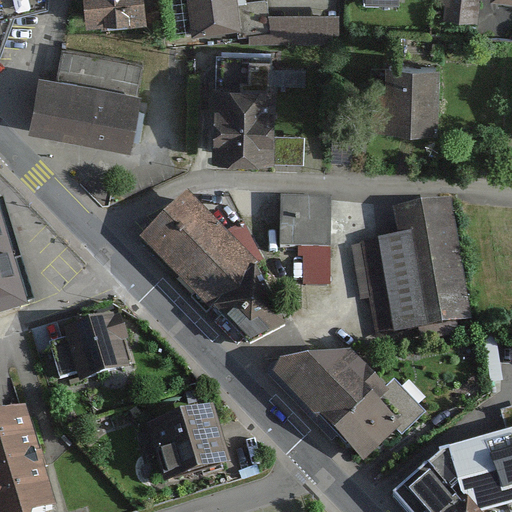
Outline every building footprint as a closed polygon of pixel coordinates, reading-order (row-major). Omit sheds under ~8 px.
[(53,0),(0,0),(0,53),(4,54),(19,20),(56,12),(53,0)] [(148,0),(91,0),(94,26),(151,20),(148,0)] [(245,0),(165,0),(169,31),(248,22),(245,0)] [(273,11),(274,36),(344,34),(343,9),(273,11)] [(66,84),(44,81),(37,132),(135,146),(146,70),(70,59),(66,84)] [(442,71),(388,69),(386,133),(440,135),(442,71)] [(276,90),(224,89),(222,157),(274,158),(276,90)] [(263,274),(193,204),(153,245),(256,347),(298,322),(263,274)] [(330,205),(284,204),(283,246),(330,247),(330,205)] [(417,240),(386,245),(401,331),(472,319),(453,206),(412,213),(417,240)] [(0,214),(0,320),(29,312),(0,214)] [(113,316),(64,332),(66,339),(49,345),(60,379),(77,374),(80,385),(130,370),(122,345),(129,343),(121,318),(114,320),(113,316)] [(291,366),(286,382),(367,464),(398,434),(406,442),(432,417),(400,384),(387,397),(348,358),(291,366)] [(214,407),(146,428),(164,486),(232,466),(214,407)] [(55,511),(28,418),(0,425),(0,511),(55,511)] [(511,434),(487,441),(506,511),(511,508),(511,434)] [(470,511),(501,511),(506,511),(487,441),(448,452),(462,503),(470,511)] [(470,511),(462,503),(448,452),(397,496),(411,511),(470,511)]
